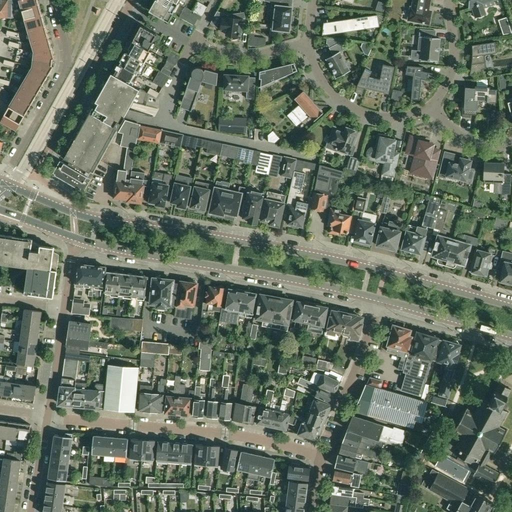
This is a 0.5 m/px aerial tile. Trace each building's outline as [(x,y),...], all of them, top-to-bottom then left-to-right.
[(1,0),(1,18),(11,18),(12,10),(11,10),(12,4),(20,5),(21,8),(39,3),(37,0),(22,0),(23,0),(17,0),(1,0)] [(169,21),(178,4),(172,0),(155,0),(149,11),(169,21)] [(289,31),(291,16),(292,8),(280,6),(280,4),(281,0),(264,0),(265,0),(272,2),(272,7),(276,7),(274,22),(272,22),(270,35),(273,35),(283,33),(283,31),(289,31)] [(431,12),(428,11),(430,0),(413,0),(412,8),(411,8),(410,12),(409,15),(409,17),(410,19),(412,21),(413,21),(415,22),(429,24),(431,12)] [(469,2),(469,3),(470,3),(471,6),(469,6),(470,6),(469,6),(469,8),(472,9),(475,18),(477,17),(478,17),(479,17),(480,17),(481,17),(483,16),(484,15),(486,14),(484,9),(495,5),(493,0),(469,0),(469,2)] [(192,11),(194,12),(202,17),(207,7),(198,2),(192,11)] [(42,14),(39,3),(21,8),(25,19),(42,14)] [(200,20),(202,17),(194,12),(191,16),(200,20)] [(216,13),(211,22),(217,25),(219,21),(220,19),(220,16),(217,14),(216,13)] [(28,30),(45,25),(42,14),(25,19),(28,30)] [(242,19),(236,19),(236,15),(228,16),(228,18),(223,17),(221,29),(224,29),(224,31),(225,32),(226,32),(226,35),(231,36),(232,40),(240,39),(240,36),(241,36),(241,34),(240,34),(241,33),(242,24),(242,19)] [(377,15),(351,19),(333,22),(335,33),(361,29),(369,28),(379,27),(377,15)] [(498,20),(503,35),(511,33),(506,18),(498,20)] [(31,41),(48,36),(45,25),(28,30),(31,41)] [(154,33),(141,26),(134,39),(133,42),(149,51),(154,42),(155,43),(159,36),(154,33)] [(435,31),(420,30),(420,37),(419,37),(424,38),(423,44),(419,43),(418,51),(421,51),(421,59),(420,59),(420,60),(438,61),(440,39),(440,38),(435,38),(435,31)] [(51,47),(48,36),(31,41),(34,52),(51,47)] [(327,39),(326,44),(328,45),(329,48),(340,42),(339,39),(327,39)] [(127,52),(126,53),(145,63),(151,52),(149,51),(133,42),(132,41),(128,49),(130,50),(128,53),(127,52)] [(340,42),(329,48),(333,55),(326,59),(337,78),(349,71),(339,53),(345,50),(341,42),(340,42)] [(470,72),(469,76),(483,74),(483,69),(486,69),(484,55),(497,53),(495,42),(472,45),(472,50),(472,54),(472,57),(472,61),(472,64),(471,69),(470,72)] [(34,52),(33,60),(53,62),(53,59),(55,59),(51,47),(34,52)] [(148,65),(145,63),(126,53),(125,52),(120,61),(121,62),(120,64),(139,75),(141,76),(148,65)] [(52,65),(53,62),(33,60),(32,67),(48,76),(54,66),(52,65)] [(260,72),(259,79),(261,79),(261,86),(259,87),(259,88),(261,87),(260,92),(261,92),(261,87),(297,71),(295,64),(294,64),(294,63),(260,71),(260,72)] [(139,75),(120,64),(114,75),(133,85),(139,75)] [(169,76),(172,70),(163,65),(160,71),(169,76)] [(369,77),(372,72),(365,68),(357,86),(355,92),(363,94),(364,88),(383,92),(383,93),(389,94),(395,67),(383,65),(380,80),(369,77)] [(411,99),(420,100),(422,79),(427,80),(429,72),(422,71),(423,67),(407,66),(405,74),(413,76),(411,99)] [(32,67),(27,77),(42,86),(48,76),(32,67)] [(192,71),(192,72),(180,108),(191,112),(202,81),(217,85),(218,73),(205,69),(204,71),(203,70),(202,69),(201,69),(200,68),(199,68),(198,68),(196,68),(195,69),(194,69),(193,70),(192,71)] [(160,71),(153,83),(163,88),(169,76),(160,71)] [(133,85),(114,75),(112,73),(107,82),(108,82),(110,83),(107,88),(104,87),(103,88),(106,90),(103,95),(101,94),(100,94),(96,102),(98,103),(96,107),(90,104),(61,157),(70,161),(68,165),(87,177),(87,176),(82,173),(84,170),(90,173),(115,127),(118,129),(125,117),(125,116),(140,89),(135,87),(133,85)] [(248,86),(248,77),(248,76),(225,75),(224,89),(232,90),(232,92),(240,92),(240,90),(247,90),(246,98),(254,99),(255,87),(248,86)] [(506,87),(507,80),(507,76),(499,76),(500,88),(506,89),(506,87)] [(36,96),(42,86),(27,77),(21,87),(36,96)] [(463,102),(462,117),(470,118),(471,115),(471,110),(477,110),(477,101),(487,102),(496,102),(497,90),(490,89),(490,87),(488,87),(477,86),(475,86),(466,85),(465,96),(465,100),(466,100),(466,102),(463,102)] [(21,87),(15,97),(31,106),(36,96),(21,87)] [(147,93),(157,99),(160,93),(150,88),(147,93)] [(292,111),(302,121),(309,115),(314,121),(323,113),(303,91),(294,99),(300,104),(292,111)] [(402,94),(392,92),(391,99),(394,99),(394,101),(401,101),(402,94)] [(15,97),(5,113),(6,113),(5,114),(20,123),(20,122),(21,122),(31,106),(15,97)] [(5,113),(0,122),(16,131),(20,124),(21,122),(20,122),(20,123),(5,114),(6,113),(5,113)] [(219,117),(219,132),(246,133),(247,118),(219,117)] [(125,120),(124,123),(118,132),(123,134),(120,146),(135,149),(140,125),(125,120)] [(141,126),(138,139),(159,143),(160,143),(162,131),(141,126)] [(338,150),(352,155),(355,147),(353,146),(358,132),(347,128),(345,132),(334,127),(330,137),(333,138),(331,144),(339,147),(338,150)] [(160,143),(159,143),(172,146),(173,141),(182,143),(183,135),(175,133),(162,131),(160,143)] [(280,138),(273,131),(267,135),(268,135),(268,142),(274,143),(280,138)] [(394,176),(396,165),(391,164),(395,141),(388,139),(388,137),(379,135),(378,141),(378,143),(380,143),(379,149),(374,149),(372,149),(370,150),(368,152),(368,154),(368,157),(370,158),(372,159),(375,160),(385,162),(383,174),(394,176)] [(432,177),(436,159),(430,158),(433,145),(420,142),(421,140),(411,137),(407,153),(416,155),(411,172),(432,177)] [(203,139),(201,147),(208,149),(210,141),(203,139)] [(235,159),(238,147),(229,145),(226,157),(235,159)] [(238,147),(235,159),(244,161),(247,149),(238,147)] [(253,150),(250,164),(258,165),(260,152),(253,150)] [(471,161),(469,161),(470,158),(463,157),(463,159),(461,159),(460,160),(452,158),(452,156),(444,154),(440,172),(447,173),(446,178),(456,181),(457,178),(466,180),(472,181),(474,170),(469,169),(471,161)] [(284,157),(280,175),(292,178),(294,171),(294,169),(296,160),(284,157)] [(294,169),(294,171),(302,173),(303,168),(306,168),(308,162),(296,160),(294,169)] [(87,177),(68,165),(60,161),(56,167),(53,171),(54,171),(53,173),(55,174),(54,176),(62,180),(74,187),(82,192),(83,190),(84,191),(91,179),(87,177)] [(485,163),(484,182),(502,183),(501,194),(510,194),(511,174),(503,174),(504,164),(502,164),(500,163),(496,162),(495,164),(492,163),(492,164),(492,165),(486,165),(486,164),(487,164),(487,163),(485,163)] [(355,174),(357,167),(349,164),(346,172),(355,174)] [(323,211),(330,212),(327,227),(328,227),(330,227),(329,232),(338,234),(338,231),(350,234),(350,232),(347,231),(351,216),(339,214),(340,211),(333,209),(339,179),(342,180),(344,171),(320,165),(315,189),(311,209),(323,211)] [(114,199),(125,200),(126,193),(128,194),(131,171),(115,169),(114,178),(117,179),(117,181),(115,181),(114,190),(115,190),(114,199)] [(126,193),(125,200),(141,203),(142,193),(144,194),(144,187),(148,187),(149,181),(143,180),(144,173),(136,172),(131,172),(132,171),(131,171),(128,194),(126,193)] [(292,178),(284,218),(285,216),(289,217),(289,220),(288,223),(291,224),(291,227),(298,228),(298,226),(302,226),(307,204),(295,202),(296,193),(301,194),(302,186),(305,173),(302,173),(294,171),(292,178)] [(164,207),(165,203),(166,200),(167,195),(168,195),(172,176),(165,174),(163,180),(153,178),(148,202),(149,202),(149,204),(156,205),(164,207)] [(188,200),(191,187),(191,186),(192,178),(187,177),(186,183),(175,180),(171,202),(170,203),(171,203),(177,204),(177,206),(177,207),(185,209),(186,209),(186,208),(188,200)] [(211,215),(222,218),(228,191),(220,189),(221,182),(216,181),(215,188),(215,189),(210,212),(212,213),(211,215)] [(208,197),(211,197),(213,185),(206,183),(204,189),(195,186),(194,187),(195,187),(190,207),(190,208),(190,207),(198,209),(197,211),(203,212),(204,210),(205,211),(205,210),(208,197)] [(228,191),(222,218),(234,220),(234,218),(236,218),(241,198),(243,199),(245,188),(239,186),(238,193),(228,191)] [(358,190),(357,197),(364,198),(365,191),(358,190)] [(247,222),(258,224),(264,194),(249,191),(246,202),(245,201),(245,204),(244,204),(244,207),(244,210),(245,210),(243,218),(248,219),(247,222)] [(267,191),(266,199),(265,199),(260,220),(269,222),(269,225),(280,227),(285,203),(276,201),(278,194),(267,191)] [(384,192),(380,213),(386,214),(391,193),(384,192)] [(407,231),(402,249),(403,249),(404,249),(404,250),(404,252),(406,254),(409,255),(411,254),(413,252),(414,252),(415,252),(420,253),(425,236),(427,227),(434,228),(437,218),(440,205),(440,204),(442,200),(430,196),(428,202),(425,214),(421,228),(418,227),(417,228),(408,226),(407,231)] [(361,212),(361,210),(363,210),(365,199),(357,198),(354,211),(353,216),(353,219),(351,225),(357,227),(355,238),(356,240),(362,241),(363,244),(368,245),(370,243),(371,239),(375,224),(359,220),(361,212)] [(474,199),(472,207),(482,209),(484,204),(479,203),(480,200),(474,199)] [(438,236),(433,254),(434,256),(438,258),(437,261),(439,264),(445,266),(453,240),(452,240),(450,238),(447,237),(445,238),(445,237),(447,230),(443,229),(448,210),(445,209),(447,201),(442,200),(440,204),(440,205),(437,218),(434,228),(439,230),(438,236)] [(483,218),(485,213),(474,210),(473,215),(483,218)] [(509,219),(496,215),(493,228),(506,231),(509,219)] [(396,250),(397,246),(402,226),(395,224),(395,223),(389,221),(388,223),(382,222),(377,245),(385,247),(389,248),(389,250),(393,251),(394,250),(396,250)] [(25,293),(28,294),(53,297),(56,271),(58,254),(53,251),(53,247),(32,244),(32,239),(0,234),(0,263),(28,267),(25,293)] [(453,240),(445,266),(453,268),(455,267),(456,263),(462,265),(465,264),(470,245),(461,242),(460,241),(457,240),(454,240),(453,240)] [(486,276),(488,268),(490,269),(491,263),(490,263),(492,255),(496,256),(497,250),(489,248),(488,253),(476,250),(470,272),(471,272),(472,274),(476,275),(478,274),(486,276)] [(511,253),(504,251),(500,267),(503,268),(500,280),(502,282),(511,284),(511,253)] [(90,288),(92,266),(81,265),(78,267),(75,287),(79,288),(85,288),(85,287),(90,288)] [(92,266),(90,288),(95,288),(95,289),(103,290),(106,267),(92,266)] [(108,273),(107,273),(105,295),(110,295),(110,296),(118,297),(118,296),(121,275),(119,274),(118,272),(115,272),(113,274),(113,273),(110,272),(109,273),(108,273)] [(121,275),(118,296),(123,297),(123,298),(131,299),(131,298),(134,276),(132,276),(132,274),(128,274),(126,275),(126,274),(123,274),(123,275),(121,275),(121,274),(121,275)] [(134,276),(131,298),(136,299),(136,300),(144,301),(147,282),(147,278),(145,278),(145,276),(141,275),(139,277),(139,276),(136,275),(136,276),(134,276)] [(174,306),(174,304),(176,305),(174,317),(192,320),(193,303),(195,303),(195,297),(197,284),(195,283),(196,282),(190,281),(189,282),(180,281),(180,284),(173,283),(173,280),(161,279),(160,277),(156,277),(154,278),(153,278),(153,282),(150,303),(157,304),(157,307),(157,310),(165,311),(165,308),(169,308),(169,305),(174,306)] [(221,312),(224,292),(225,288),(223,288),(223,287),(222,286),(220,285),(219,286),(218,287),(207,285),(205,297),(207,297),(206,303),(203,302),(201,317),(206,318),(207,311),(208,312),(208,309),(221,312)] [(222,308),(219,322),(220,322),(221,320),(227,321),(227,319),(237,321),(236,324),(237,325),(238,316),(239,311),(243,290),(236,289),(235,290),(231,289),(229,291),(228,295),(226,308),(222,308)] [(239,311),(238,316),(245,317),(251,318),(255,299),(256,295),(255,294),(251,293),(249,291),(243,290),(239,311)] [(271,328),(276,297),(275,297),(274,296),(271,295),(269,296),(261,295),(260,300),(258,306),(257,306),(255,319),(262,321),(261,326),(271,328)] [(278,298),(276,297),(271,328),(284,330),(283,336),(289,337),(290,331),(287,331),(288,325),(289,325),(292,311),(290,311),(292,300),(284,299),(283,297),(280,297),(278,298)] [(308,323),(312,303),(304,301),(304,302),(297,301),(297,305),(294,320),(295,321),(294,327),(307,330),(308,323)] [(322,305),(312,303),(308,323),(307,330),(307,331),(315,332),(319,333),(320,333),(322,326),(324,326),(327,311),(328,307),(321,306),(322,305)] [(73,304),(71,313),(72,313),(89,315),(90,310),(83,309),(83,305),(73,304)] [(39,322),(41,312),(25,309),(23,320),(39,322)] [(334,311),(332,312),(331,317),(330,317),(328,327),(329,327),(327,334),(334,336),(335,332),(343,333),(348,313),(347,313),(347,312),(346,312),(345,311),(344,311),(343,311),(342,311),(341,311),(340,311),(340,312),(339,311),(339,312),(334,311)] [(348,314),(348,313),(343,333),(343,335),(351,337),(351,339),(358,340),(359,334),(360,334),(362,324),(363,319),(361,317),(357,316),(357,315),(356,315),(355,314),(354,313),(353,313),(352,313),(351,312),(350,313),(349,313),(348,314)] [(112,328),(142,330),(143,320),(112,317),(112,328)] [(38,333),(39,322),(23,320),(22,331),(38,333)] [(70,321),(68,338),(89,341),(92,324),(74,321),(71,321),(70,321)] [(398,369),(403,370),(410,349),(413,349),(417,334),(410,332),(410,331),(409,331),(409,330),(402,328),(400,326),(397,325),(395,326),(393,326),(390,338),(389,338),(387,343),(387,344),(388,344),(388,346),(387,352),(397,355),(397,356),(402,357),(401,361),(400,361),(398,369)] [(20,342),(36,344),(38,333),(22,331),(20,342)] [(428,336),(423,335),(417,333),(417,334),(413,349),(410,349),(403,370),(404,371),(403,372),(407,373),(402,390),(421,396),(429,366),(431,359),(438,361),(442,346),(444,341),(437,339),(436,338),(436,337),(435,336),(434,335),(433,335),(432,335),(431,335),(430,335),(429,336),(428,336)] [(68,338),(67,347),(88,350),(88,345),(107,348),(108,344),(91,341),(68,338)] [(142,340),(142,351),(169,353),(169,345),(170,342),(142,340)] [(442,346),(438,361),(447,364),(446,368),(450,369),(449,373),(446,372),(439,395),(448,398),(455,374),(453,374),(454,370),(453,370),(453,369),(454,369),(455,365),(454,365),(455,364),(458,353),(460,345),(459,345),(458,342),(457,341),(455,340),(453,341),(451,342),(444,340),(444,341),(442,346)] [(35,355),(36,344),(20,342),(18,353),(35,355)] [(199,370),(210,371),(211,350),(214,350),(215,345),(200,342),(199,349),(201,349),(199,370)] [(66,351),(65,358),(78,360),(89,361),(90,354),(66,351)] [(140,359),(155,360),(155,353),(141,352),(140,359)] [(33,366),(35,355),(18,353),(17,364),(27,365),(33,366)] [(330,372),(331,370),(333,364),(334,363),(318,360),(316,369),(325,371),(330,372)] [(282,373),(282,374),(289,376),(292,365),(284,364),(284,365),(282,373)] [(333,364),(331,370),(343,376),(346,370),(333,364)] [(104,409),(104,410),(134,413),(134,410),(139,369),(132,368),(119,366),(111,365),(109,365),(106,385),(106,391),(104,409)] [(311,382),(335,393),(336,392),(337,392),(338,390),(338,388),(343,376),(331,370),(330,372),(325,371),(324,375),(316,373),(311,382)] [(75,380),(76,372),(63,371),(62,379),(75,380)] [(168,390),(166,412),(167,412),(168,414),(172,415),(173,413),(177,413),(180,384),(181,377),(176,376),(175,391),(168,390)] [(1,398),(12,400),(14,383),(9,382),(10,377),(4,377),(3,381),(1,398)] [(216,418),(217,418),(219,402),(214,401),(215,388),(216,379),(211,378),(207,417),(212,417),(213,418),(215,419),(216,418)] [(268,378),(266,384),(274,387),(276,381),(268,378)] [(299,381),(299,383),(318,391),(315,396),(331,403),(333,402),(334,400),(333,398),(335,393),(311,382),(301,378),(299,381)] [(370,378),(367,385),(380,389),(382,382),(370,378)] [(75,388),(75,382),(75,380),(62,379),(59,403),(60,405),(61,405),(66,406),(66,405),(72,406),(74,387),(75,388)] [(157,394),(152,394),(150,412),(151,412),(152,413),(155,413),(156,412),(162,413),(164,389),(165,386),(167,386),(167,379),(161,379),(160,384),(158,384),(157,394)] [(74,387),(72,406),(74,406),(74,407),(79,407),(79,406),(85,407),(86,389),(86,383),(75,382),(75,388),(74,387)] [(443,451),(435,466),(465,482),(471,471),(474,473),(473,475),(472,477),(473,477),(473,476),(477,478),(477,479),(477,480),(478,478),(482,481),(481,482),(482,482),(483,481),(487,483),(487,484),(487,485),(488,483),(492,486),(491,487),(492,487),(493,486),(500,474),(500,472),(499,473),(495,471),(495,470),(495,469),(494,471),(490,468),(491,467),(490,467),(489,468),(484,465),(491,453),(492,454),(492,455),(493,456),(494,455),(507,431),(507,430),(506,429),(505,430),(499,427),(507,413),(508,413),(509,412),(507,412),(501,408),(511,391),(511,389),(510,389),(505,386),(501,384),(497,382),(497,383),(498,384),(489,401),(483,398),(481,397),(481,398),(482,399),(474,414),(466,409),(453,433),(456,434),(454,436),(456,441),(458,442),(455,447),(461,451),(458,457),(457,459),(443,451)] [(12,400),(23,401),(25,384),(14,383),(12,400)] [(33,403),(35,386),(25,384),(23,401),(33,403)] [(86,389),(85,407),(86,407),(86,408),(91,409),(92,408),(104,409),(106,391),(106,385),(96,384),(95,390),(86,389)] [(190,400),(194,400),(195,392),(189,391),(189,399),(184,398),(185,385),(180,384),(177,413),(182,414),(183,416),(187,416),(188,415),(189,415),(190,400)] [(243,421),(248,393),(249,385),(243,384),(240,404),(235,403),(232,419),(243,421)] [(141,385),(138,410),(144,411),(145,412),(148,413),(149,411),(150,412),(152,394),(152,392),(152,386),(141,385)] [(254,386),(249,385),(248,393),(243,421),(247,422),(248,423),(251,424),(252,422),(254,423),(257,407),(251,406),(253,394),(254,386)] [(426,402),(380,389),(367,385),(355,412),(407,427),(407,429),(417,432),(426,402)] [(195,392),(194,400),(193,416),(198,416),(199,417),(201,417),(202,416),(203,417),(205,394),(200,394),(201,387),(196,386),(195,392)] [(286,388),(284,395),(294,398),(295,391),(286,388)] [(229,419),(230,419),(232,403),(227,403),(228,389),(223,389),(220,418),(225,419),(226,420),(228,420),(229,419)] [(262,424),(266,425),(273,398),(274,391),(267,390),(265,401),(267,401),(265,408),(259,407),(256,422),(258,423),(258,425),(261,425),(262,424)] [(439,397),(437,405),(445,407),(447,400),(439,397)] [(273,398),(266,425),(276,427),(280,412),(274,410),(275,405),(277,399),(273,398)] [(327,417),(331,406),(315,399),(310,411),(327,417)] [(286,430),(288,423),(290,415),(290,414),(284,412),(286,401),(283,400),(280,412),(276,427),(280,428),(280,430),(284,430),(285,429),(286,430)] [(296,416),(295,419),(305,422),(322,429),(327,417),(310,411),(307,419),(296,415),(296,416)] [(290,415),(288,423),(301,427),(298,435),(314,440),(315,440),(318,438),(322,429),(305,422),(295,419),(296,416),(290,415)] [(347,430),(368,437),(383,441),(402,447),(407,431),(394,427),(393,429),(353,416),(347,430)] [(0,437),(6,439),(8,422),(0,420),(0,437)] [(6,439),(17,440),(19,423),(8,422),(6,439)] [(28,441),(30,425),(19,423),(17,440),(16,445),(27,447),(28,441)] [(72,437),(72,434),(65,433),(65,436),(54,435),(53,446),(71,449),(72,437)] [(344,441),(343,443),(359,447),(365,449),(366,444),(381,449),(383,441),(368,437),(368,439),(347,433),(346,437),(344,438),(343,440),(344,441)] [(105,437),(93,436),(92,454),(103,455),(105,437)] [(115,456),(116,438),(105,437),(103,455),(115,456)] [(127,457),(128,439),(116,438),(115,456),(127,457)] [(130,460),(141,461),(143,440),(131,439),(130,460)] [(153,462),(155,441),(143,440),(141,461),(153,462)] [(170,443),(158,442),(156,462),(168,463),(170,443)] [(181,444),(170,443),(168,463),(179,464),(181,444)] [(359,447),(343,443),(340,453),(361,459),(363,454),(383,460),(384,455),(365,449),(359,447)] [(191,465),(193,445),(181,444),(179,464),(191,465)] [(194,465),(206,466),(208,446),(196,445),(194,465)] [(69,459),(71,449),(53,446),(51,457),(69,459)] [(218,467),(220,447),(208,446),(206,466),(218,467)] [(238,451),(230,449),(225,448),(221,468),(234,470),(238,451)] [(237,469),(249,472),(252,454),(241,452),(237,469)] [(249,472),(247,478),(258,481),(260,474),(264,457),(252,454),(249,472)] [(369,463),(339,456),(336,467),(353,471),(366,474),(369,463)] [(50,467),(68,470),(69,459),(51,457),(50,467)] [(264,457),(260,474),(271,477),(275,459),(264,457)] [(20,461),(14,460),(5,459),(4,459),(2,470),(19,472),(20,461)] [(308,480),(308,479),(310,468),(299,466),(300,465),(291,463),(290,465),(288,478),(308,480)] [(66,481),(68,470),(50,467),(48,479),(66,481)] [(1,480),(17,482),(19,472),(2,470),(1,480)] [(351,473),(335,470),(333,481),(351,485),(351,486),(359,488),(360,480),(362,481),(363,475),(351,472),(351,473)] [(492,511),(493,511),(493,508),(491,505),(493,503),(432,470),(430,474),(434,476),(430,483),(424,480),(422,485),(428,488),(430,489),(451,500),(446,508),(454,511),(492,511)] [(413,473),(403,471),(401,482),(410,484),(413,473)] [(17,482),(1,480),(0,485),(0,490),(16,493),(17,482)] [(288,492),(306,494),(308,483),(290,481),(288,492)] [(48,482),(46,493),(64,495),(66,484),(48,482)] [(399,483),(397,494),(408,496),(410,485),(399,483)] [(354,489),(333,485),(332,493),(364,498),(364,494),(354,492),(354,489)] [(0,501),(14,504),(16,493),(0,490),(0,501)] [(287,504),(305,506),(306,494),(288,492),(287,504)] [(64,495),(46,493),(45,503),(63,506),(64,495)] [(332,493),(330,504),(348,506),(365,508),(363,508),(363,505),(369,506),(370,500),(364,498),(332,493)] [(0,511),(12,511),(14,504),(0,501),(0,511)] [(61,511),(63,506),(45,503),(43,511),(61,511)]
